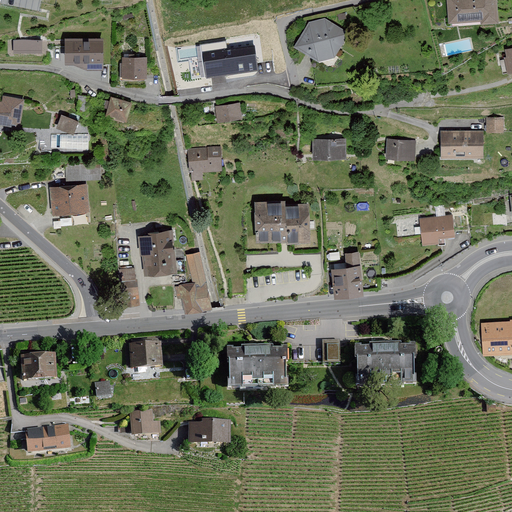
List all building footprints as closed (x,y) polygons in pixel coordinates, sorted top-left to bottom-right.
[(449,0),(451,22),(483,20),(483,22),(496,21),(494,2),(494,0),(449,0)] [(328,20),(312,23),(296,50),(320,63),(336,59),(352,34),(328,20)] [(42,41),(13,40),(13,53),(42,53),(42,41)] [(103,40),(65,40),(65,64),(75,64),(87,70),(103,70),(103,40)] [(203,53),(206,78),(258,71),(254,46),(203,53)] [(149,59),(126,59),(126,80),(149,81),(149,59)] [(2,101),(0,101),(0,125),(3,126),(20,129),(25,100),(3,96),(2,101)] [(89,96),(79,96),(77,112),(88,113),(89,96)] [(129,105),(113,100),(108,115),(125,120),(129,105)] [(215,107),(217,123),(242,120),(241,104),(215,107)] [(78,122),(61,116),(57,127),(74,133),(78,122)] [(506,117),(487,117),(486,132),(506,132),(506,117)] [(482,133),(442,133),(442,157),(482,157),(482,133)] [(345,140),(315,141),(315,159),(345,159),(345,140)] [(415,142),(388,140),(386,158),(414,160),(415,142)] [(220,170),(219,148),(190,150),(191,169),(194,169),(194,179),(201,178),(201,171),(220,170)] [(101,180),(101,164),(66,164),(66,181),(101,180)] [(49,190),(50,217),(89,215),(87,188),(49,190)] [(285,203),(256,204),(257,241),(309,239),(307,207),(286,208),(285,203)] [(451,216),(420,219),(422,234),(422,237),(422,238),(423,245),(438,244),(438,237),(453,236),(451,216)] [(142,236),(145,275),(175,272),(171,233),(142,236)] [(185,312),(212,309),(199,250),(187,252),(194,284),(179,285),(179,287),(176,287),(178,298),(182,298),(185,312)] [(335,293),(361,291),(361,290),(361,281),(358,254),(346,255),(346,261),(346,263),(347,270),(334,271),(335,293)] [(135,281),(134,268),(119,270),(122,306),(139,304),(137,280),(135,281)] [(511,320),(482,324),(484,348),(485,355),(490,354),(511,351),(511,320)] [(129,344),(132,367),(165,363),(162,340),(129,344)] [(358,382),(418,381),(416,341),(361,343),(357,343),(358,382)] [(287,361),(287,342),(283,342),(228,342),(228,383),(287,383),(287,361)] [(323,342),(323,362),(341,361),(340,342),(323,342)] [(54,352),(22,355),(24,378),(56,375),(54,352)] [(111,394),(109,381),(95,383),(97,396),(111,394)] [(153,407),(131,410),(134,433),(160,430),(159,421),(155,422),(153,407)] [(189,422),(190,442),(231,442),(231,418),(204,418),(204,422),(189,422)] [(71,421),(28,426),(31,449),(74,444),(71,421)]
